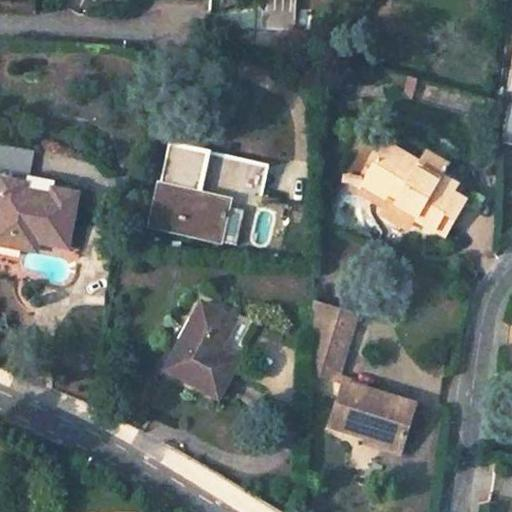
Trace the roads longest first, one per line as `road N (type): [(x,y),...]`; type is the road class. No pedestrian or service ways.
road 1 (residential): [(455,511),(485,302),(511,263)]
road 2 (secondary): [(210,511),(92,441),(0,401)]
road 3 (residential): [(0,27),(168,35)]
